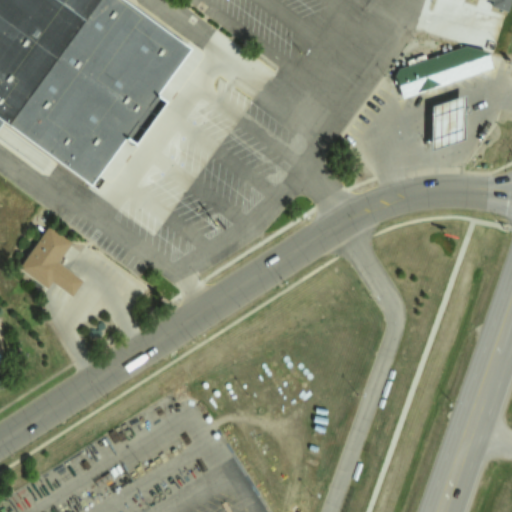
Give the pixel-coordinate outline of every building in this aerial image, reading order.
[(0,120),(0,0),(124,0),(208,61),(157,132),(138,118),(90,185),(0,120)] [(459,46),(483,53),(479,64),(476,63),(474,70),(461,66),(463,59),(456,57),(459,46)] [(401,98),(394,76),(398,70),(440,56),(449,82),(401,98)] [(430,151),(431,107),(465,95),(464,140),(430,151)] [(19,269),(48,227),(72,243),(58,263),(82,280),(72,296),(53,282),(48,289),(19,269)]
